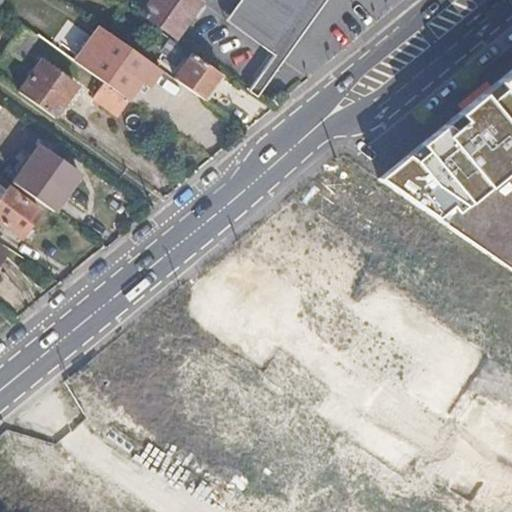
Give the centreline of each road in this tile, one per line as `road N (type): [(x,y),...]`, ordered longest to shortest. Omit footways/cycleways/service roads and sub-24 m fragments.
road 1 (primary): [(0,402),(327,130),(372,107),(503,0)]
road 2 (primary): [(434,0),(331,87),(243,179),(0,377)]
road 3 (unknown): [(239,232),(511,406)]
